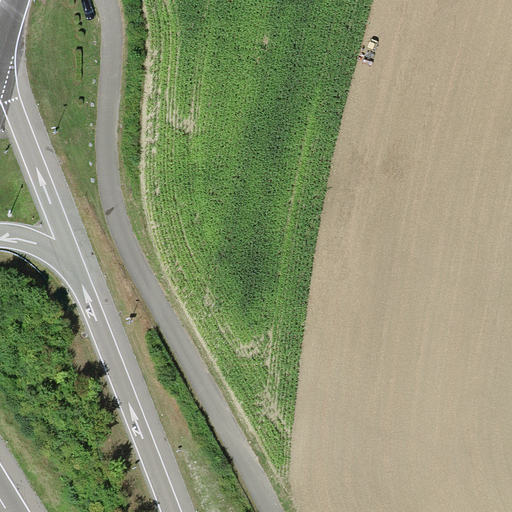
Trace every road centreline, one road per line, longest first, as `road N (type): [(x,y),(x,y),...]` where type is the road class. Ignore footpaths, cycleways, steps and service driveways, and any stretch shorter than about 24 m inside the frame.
road 1 (track): [(266,511),(118,222),(108,161),(113,23),(106,0)]
road 2 (motorway): [(173,511),(72,258)]
road 3 (motorway): [(72,258),(0,60)]
